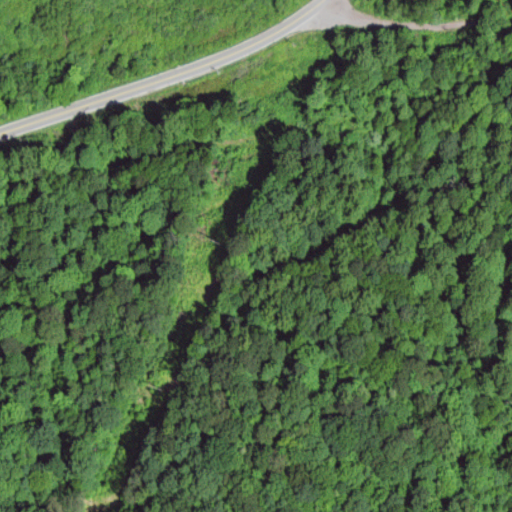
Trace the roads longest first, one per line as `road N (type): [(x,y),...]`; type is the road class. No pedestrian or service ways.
road 1 (tertiary): [(320,2),(236,50),(0,132)]
road 2 (residential): [(511,21),(351,18),(320,2)]
